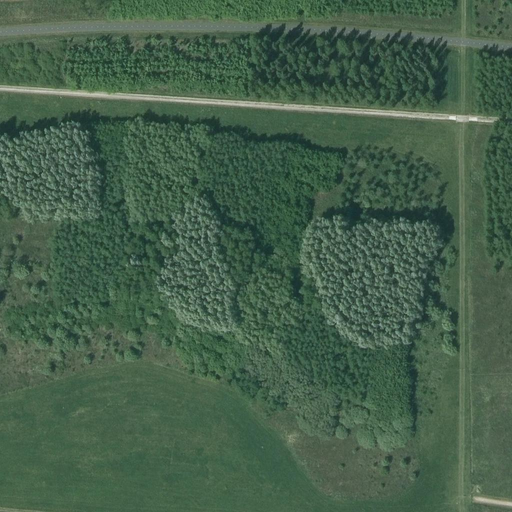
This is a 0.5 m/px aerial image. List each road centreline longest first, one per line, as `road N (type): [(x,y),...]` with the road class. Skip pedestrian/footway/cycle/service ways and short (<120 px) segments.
road 1 (track): [(511,121),(0,88)]
road 2 (track): [(467,511),(461,0)]
